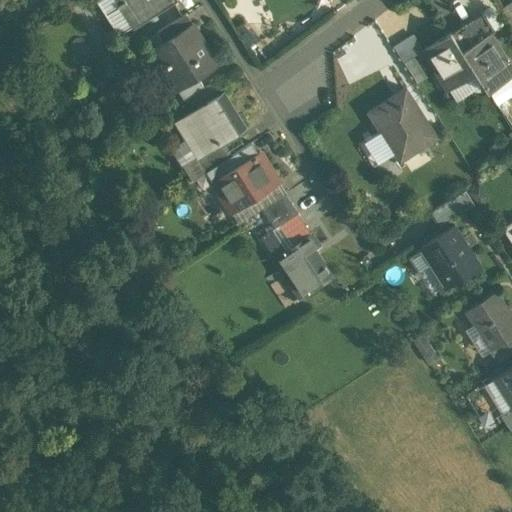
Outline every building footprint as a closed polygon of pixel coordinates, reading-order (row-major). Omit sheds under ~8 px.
[(176,0),(121,0),(123,2),(115,8),(116,10),(119,8),(133,31),(178,2),(176,0)] [(482,12),(461,25),(473,44),(473,45),(489,35),(494,32),(482,12)] [(186,14),(157,32),(163,43),(192,24),(186,14)] [(163,43),(151,51),(163,70),(169,66),(182,84),(175,88),(176,90),(197,77),(218,64),(208,49),(204,52),(189,28),(193,25),(192,24),(163,43)] [(450,32),(423,49),(438,73),(437,74),(447,91),(475,73),(462,51),(450,32)] [(489,35),(473,45),(473,44),(462,51),(475,73),(488,92),(511,76),(511,68),(505,57),(504,58),(489,35)] [(197,77),(176,90),(183,100),(203,87),(197,77)] [(435,138),(405,91),(370,113),(381,131),(385,128),(403,158),(435,138)] [(222,94),(174,124),(175,125),(178,122),(199,155),(195,157),(196,158),(198,157),(218,145),(245,129),(222,94)] [(251,143),(229,157),(236,167),(258,153),(251,143)] [(218,145),(198,157),(207,171),(227,158),(218,145)] [(258,153),(236,167),(229,157),(227,158),(207,171),(205,172),(231,214),(280,183),(260,152),(258,153)] [(207,171),(198,157),(196,158),(180,168),(190,182),(205,172),(207,171)] [(280,183),(231,214),(237,223),(261,208),(284,193),(286,192),(280,183)] [(465,191),(431,213),(440,226),(473,205),(465,191)] [(284,193),(261,208),(276,231),(286,225),(296,218),(299,216),(284,193)] [(296,218),(286,225),(297,241),(307,235),(296,218)] [(511,248),(511,221),(500,229),(511,248)] [(479,265),(454,227),(420,249),(444,287),(479,265)] [(297,241),(273,257),(281,270),(285,268),(303,295),(332,277),(314,249),(319,246),(311,233),(307,235),(297,241)] [(511,319),(495,292),(464,312),(488,348),(511,333),(511,319)] [(511,333),(488,348),(497,363),(511,353),(511,333)] [(412,340),(428,364),(436,358),(421,334),(412,340)] [(511,366),(494,378),(497,382),(511,405),(511,366)] [(482,386),(500,414),(511,406),(511,405),(497,382),(494,378),(482,386)] [(511,406),(500,414),(509,426),(511,424),(511,406)]
